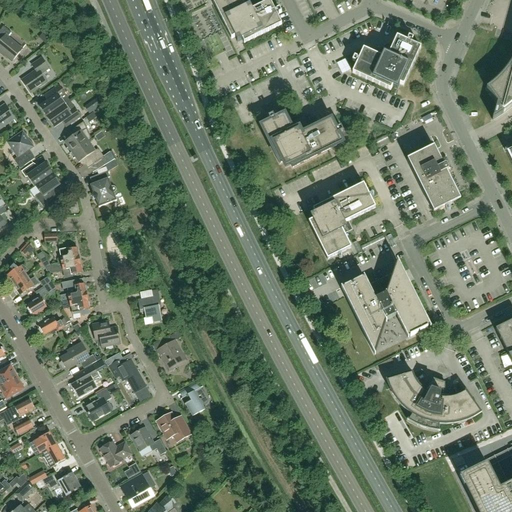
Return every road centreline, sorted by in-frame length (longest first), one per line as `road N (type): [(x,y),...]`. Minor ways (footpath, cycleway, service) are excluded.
road 1 (primary): [(110,0),(268,333),(366,511)]
road 2 (primary): [(394,511),(243,230),(141,0)]
road 3 (residential): [(80,444),(161,394),(124,306),(103,301),(90,221)]
road 4 (unclassified): [(511,303),(452,326),(413,252),(416,238),(494,198)]
road 5 (residential): [(90,221),(80,184),(0,71)]
road 6 (unclassified): [(456,41),(445,98),(494,198)]
road 7 (residential): [(80,444),(0,307)]
road 8 (unclassified): [(395,114),(336,85),(309,35)]
